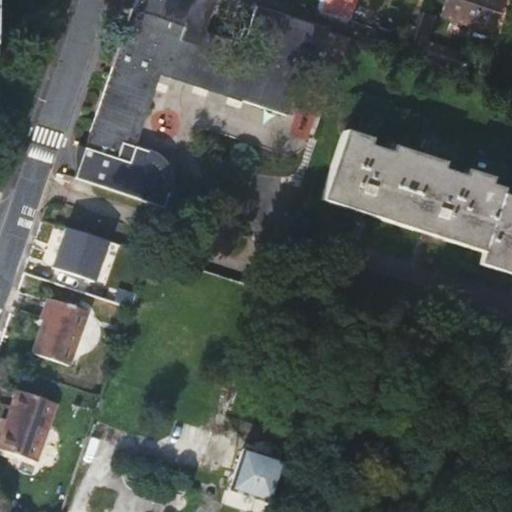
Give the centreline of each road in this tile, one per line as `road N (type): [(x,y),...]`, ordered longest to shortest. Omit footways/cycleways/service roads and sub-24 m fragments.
road 1 (residential): [(0,275),(91,0)]
road 2 (residential): [(276,264),(349,251),(511,307)]
